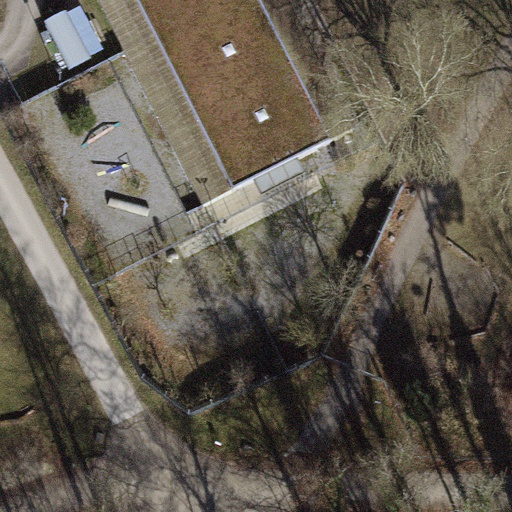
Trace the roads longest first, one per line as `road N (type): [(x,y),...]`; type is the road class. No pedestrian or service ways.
road 1 (track): [(511,475),(322,465),(134,435),(0,504)]
road 2 (unclassified): [(134,435),(0,188)]
